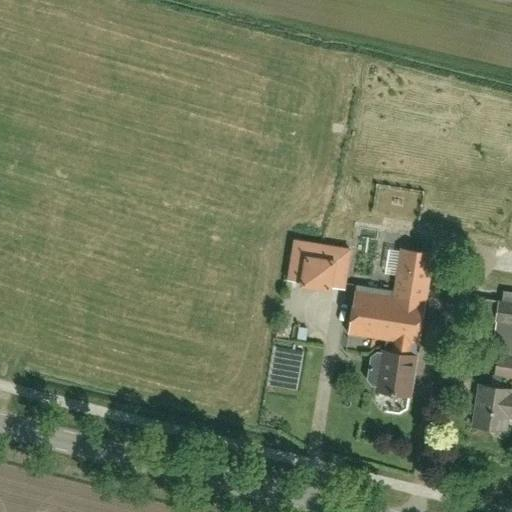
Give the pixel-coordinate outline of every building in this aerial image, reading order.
[(374,154),(375,106),(363,105),(362,153),(374,154)] [(487,224),(499,140),(441,132),(437,163),(418,160),(418,159),(400,157),(396,188),(370,184),(366,207),(487,224)] [(293,240),(287,279),(342,288),(348,249),(293,240)] [(411,396),(425,303),(432,254),(402,250),(396,291),(356,285),(349,334),(387,339),(378,391),(411,396)] [(511,378),(511,303),(499,301),(499,303),(481,300),(478,305),(476,309),(476,313),(479,318),(495,320),(490,353),(498,354),(495,376),(511,378)] [(511,416),(511,389),(480,385),(474,426),(506,430),(509,416),(511,416)]
